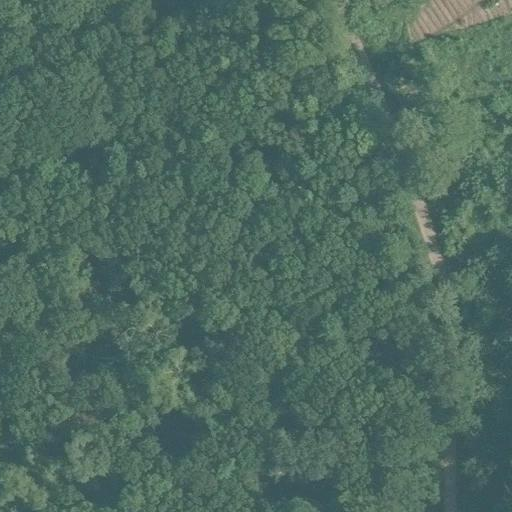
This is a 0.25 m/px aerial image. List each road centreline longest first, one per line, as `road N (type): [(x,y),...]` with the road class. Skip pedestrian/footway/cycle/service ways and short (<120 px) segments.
road 1 (unclassified): [(446,511),(435,277),(334,0)]
road 2 (unknown): [(312,20),(299,239),(330,458),(326,511)]
